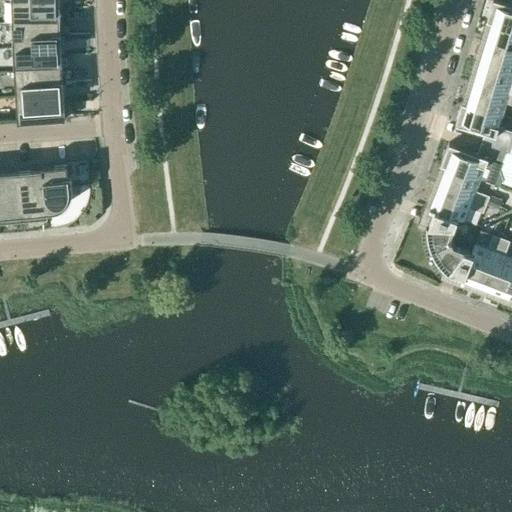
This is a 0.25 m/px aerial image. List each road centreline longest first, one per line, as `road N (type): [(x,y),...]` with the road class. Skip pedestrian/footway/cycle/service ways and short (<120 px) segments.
road 1 (residential): [(511,334),(379,281),(368,255),(449,0)]
road 2 (residential): [(103,0),(125,241),(0,253)]
